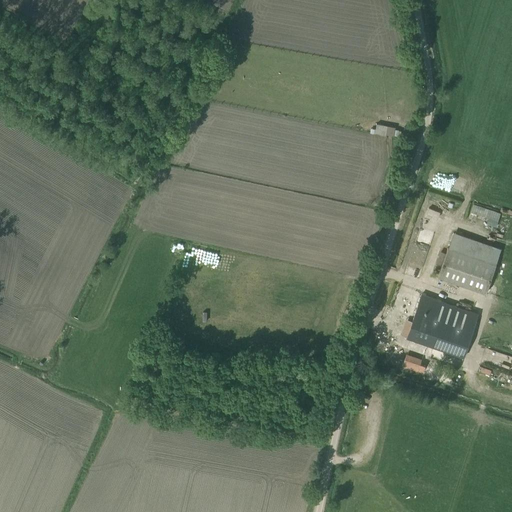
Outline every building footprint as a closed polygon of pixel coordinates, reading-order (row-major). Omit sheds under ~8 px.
[(395,127),(376,124),(375,132),(399,136),(400,131),(394,130),(395,127)] [(404,140),(397,138),(396,145),(403,147),(404,140)] [(453,184),(452,192),(463,193),(463,190),(458,189),(459,185),(453,184)] [(500,213),(473,204),(470,211),(497,221),(500,213)] [(500,248),(453,232),(438,276),(485,293),(490,277),(495,279),(500,265),(495,263),(500,248)] [(454,305),(421,293),(406,337),(462,357),(478,313),(469,310),(471,303),(461,300),(460,302),(456,301),(454,305)] [(407,351),(402,364),(418,370),(423,356),(407,351)]
